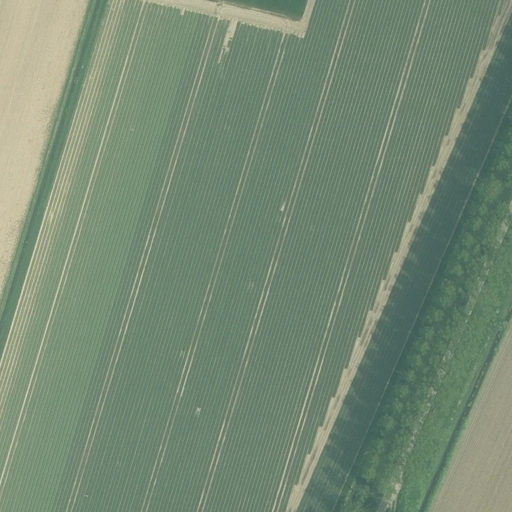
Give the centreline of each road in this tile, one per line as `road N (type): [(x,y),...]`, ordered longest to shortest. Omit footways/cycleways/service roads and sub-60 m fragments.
road 1 (track): [(338,511),(511,111)]
road 2 (track): [(106,0),(0,353)]
road 3 (unclassified): [(380,511),(511,209)]
road 4 (track): [(511,324),(428,511)]
road 5 (track): [(310,0),(304,21),(208,0)]
